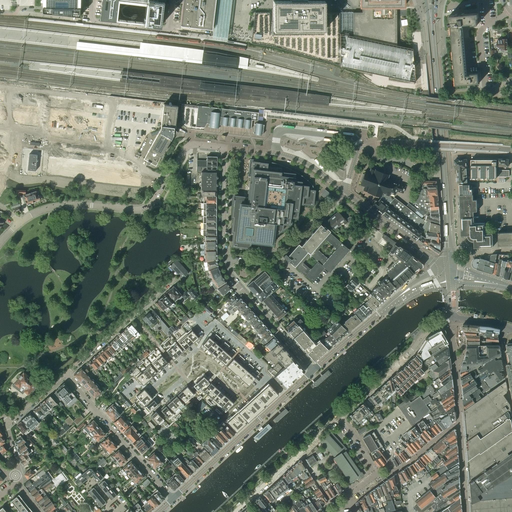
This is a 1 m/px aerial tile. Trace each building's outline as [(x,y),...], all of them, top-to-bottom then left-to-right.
[(43,7),(42,13),(53,14),(73,16),(80,17),(80,8),(78,8),(77,0),(45,0),(45,7),(43,7)] [(101,0),(100,19),(120,22),(142,24),(160,26),(163,2),(163,0),(101,0)] [(181,25),(180,26),(212,30),(215,0),(183,0),(184,4),(183,4),(182,13),(181,20),(182,20),(181,25)] [(215,0),(213,28),(211,36),(227,38),(228,30),(232,0),(215,0)] [(273,3),(273,17),(273,30),(324,30),(324,12),(324,2),(324,1),(322,1),(308,1),(308,0),(289,0),(289,1),(275,1),(273,1),(273,3)] [(362,12),(353,12),(353,36),(397,45),(396,7),(404,7),(403,0),(359,0),(359,7),(362,7),(362,12)] [(252,33),(251,43),(275,47),(318,60),(324,62),(340,65),(340,12),(324,12),(324,30),(273,30),(273,17),(270,17),(269,12),(263,12),(255,12),(252,33)] [(450,26),(456,85),(479,83),(478,73),(478,74),(466,75),(461,25),(477,23),(477,24),(478,24),(477,14),(478,13),(464,14),(449,16),(450,20),(448,23),(450,26)] [(347,35),(340,34),(340,67),(415,82),(413,58),(412,49),(350,36),(347,35)] [(498,53),(507,52),(507,49),(508,49),(507,39),(502,39),(502,40),(497,40),(498,44),(496,44),(496,46),(494,46),(494,48),(495,48),(497,48),(497,47),(498,47),(498,50),(498,53)] [(198,83),(171,80),(170,85),(197,88),(198,83)] [(161,128),(143,159),(147,161),(146,162),(146,163),(146,164),(147,164),(147,165),(148,165),(149,165),(150,164),(150,163),(156,166),(173,135),(177,132),(174,128),(175,123),(177,106),(164,104),(161,122),(161,128)] [(181,106),(179,123),(180,124),(185,127),(185,128),(199,130),(199,127),(203,128),(204,128),(207,123),(209,124),(212,124),(216,125),(216,124),(219,125),(220,125),(220,126),(221,126),(222,126),(222,125),(227,126),(228,127),(229,127),(229,126),(235,127),(235,128),(236,128),(236,127),(237,127),(242,127),(242,128),(243,128),(243,129),(243,128),(244,128),(245,128),(247,128),(251,129),(252,120),(258,121),(258,113),(258,112),(258,113),(221,108),(220,108),(218,108),(213,108),(210,107),(209,107),(202,106),(198,106),(196,106),(182,104),(181,104),(181,106)] [(14,108),(12,121),(18,121),(18,126),(25,127),(25,124),(37,126),(39,109),(40,109),(40,108),(20,106),(20,109),(14,108)] [(267,110),(266,117),(269,118),(282,119),(300,121),(332,125),(363,129),(367,129),(368,126),(368,122),(283,112),(267,110)] [(50,113),(48,128),(49,128),(49,126),(55,126),(55,129),(59,130),(60,121),(56,120),(56,114),(50,113)] [(60,121),(59,130),(60,130),(61,127),(66,128),(66,130),(70,131),(71,122),(67,122),(67,116),(61,115),(60,121)] [(71,122),(70,131),(71,131),(72,128),(77,129),(77,132),(81,132),(82,124),(78,123),(78,117),(72,116),(71,122)] [(82,124),(81,132),(82,132),(83,130),(88,130),(88,133),(92,134),(93,125),(89,124),(89,118),(83,117),(82,124)] [(93,125),(92,134),(93,134),(93,131),(99,132),(98,134),(103,135),(104,126),(99,126),(100,120),(93,119),(93,125)] [(253,132),(253,133),(254,133),(255,133),(255,134),(261,135),(261,134),(262,134),(263,134),(263,133),(264,126),(264,125),(263,124),(262,124),(262,123),(256,123),(256,124),(254,124),(254,125),(253,132)] [(29,154),(27,170),(36,171),(37,155),(29,154)] [(197,171),(201,172),(207,172),(217,172),(217,157),(207,156),(207,161),(197,160),(197,171)] [(232,205),(231,218),(233,218),(231,232),(233,233),(232,237),(231,247),(236,248),(237,248),(242,248),(250,249),(251,242),(258,243),(260,243),(265,244),(268,244),(273,245),(274,237),(281,231),(292,223),(292,218),(295,218),(297,219),(298,213),(298,212),(299,208),(299,207),(299,204),(313,206),(315,190),(313,190),(313,189),(313,188),(313,187),(313,186),(312,186),(312,185),(311,184),(310,183),(307,180),(303,177),(302,176),(297,173),(296,172),(291,170),(287,168),(285,167),(279,165),(274,163),(273,163),(268,162),(267,162),(266,161),(260,160),(252,160),(250,159),(250,161),(248,175),(248,176),(249,176),(250,176),(250,181),(249,184),(247,184),(247,185),(246,184),(245,188),(246,189),(239,194),(239,195),(239,196),(234,195),(233,196),(233,197),(233,201),(232,205)] [(492,162),(471,162),(471,178),(497,178),(497,174),(499,174),(499,177),(509,177),(509,170),(500,170),(500,166),(497,166),(497,165),(497,159),(492,159),(492,160),(492,162)] [(49,160),(48,173),(52,173),(52,174),(56,174),(57,162),(57,163),(54,163),(54,160),(49,160)] [(466,160),(455,160),(455,165),(456,165),(456,167),(457,167),(457,169),(458,169),(458,170),(458,171),(463,170),(463,169),(466,168),(467,168),(466,163),(466,161),(466,160)] [(65,163),(64,175),(68,176),(71,176),(72,176),(74,163),(69,162),(69,165),(66,164),(66,163),(65,163)] [(78,165),(76,177),(80,177),(84,178),(86,164),(81,164),(81,166),(78,166),(78,165)] [(86,164),(84,178),(88,178),(92,179),(94,167),(93,167),(93,168),(90,167),(90,165),(86,164)] [(98,167),(96,180),(100,181),(104,182),(106,170),(105,170),(105,171),(102,170),(103,168),(98,167)] [(456,178),(456,179),(456,181),(457,182),(458,182),(469,182),(468,174),(467,174),(467,168),(466,168),(463,169),(463,170),(458,171),(457,171),(457,177),(456,178)] [(114,171),(112,183),(117,183),(120,183),(121,183),(122,170),(118,169),(117,172),(114,172),(114,171)] [(361,181),(360,185),(364,186),(363,190),(367,192),(380,197),(380,199),(388,206),(390,204),(392,201),(389,196),(389,195),(394,197),(396,191),(403,193),(405,186),(390,181),(390,180),(387,179),(389,174),(375,170),(370,169),(369,172),(365,171),(363,175),(361,181)] [(207,172),(201,172),(201,189),(216,190),(217,172),(207,172)] [(126,178),(125,183),(134,184),(134,185),(139,186),(140,180),(138,180),(138,176),(139,177),(139,176),(133,175),(133,174),(128,173),(128,179),(126,178)] [(417,196),(415,203),(417,204),(418,203),(419,201),(420,198),(421,195),(422,193),(423,189),(424,189),(424,188),(425,188),(426,188),(426,189),(437,189),(436,185),(423,185),(420,184),(420,185),(419,193),(417,196)] [(470,184),(459,184),(459,193),(459,195),(473,194),(472,189),(470,189),(470,184)] [(325,189),(320,195),(327,200),(332,195),(325,189)] [(25,195),(22,196),(24,202),(26,202),(26,204),(27,204),(30,204),(30,203),(40,200),(38,195),(37,191),(26,194),(25,195),(25,194),(25,195)] [(459,205),(459,206),(459,207),(460,208),(460,217),(461,226),(461,235),(467,235),(467,236),(467,237),(468,237),(468,238),(469,239),(469,240),(470,240),(471,241),(472,241),(473,241),(474,241),(474,247),(493,247),(492,233),(485,234),(485,223),(474,223),(474,211),(477,211),(477,207),(477,204),(477,200),(473,200),(473,194),(459,195),(460,203),(460,204),(459,205)] [(392,201),(390,204),(393,206),(394,207),(399,211),(400,211),(404,206),(394,198),(392,201)] [(372,203),(372,204),(373,204),(373,205),(378,209),(377,210),(381,214),(388,206),(380,199),(377,202),(376,201),(375,201),(374,201),(373,201),(373,202),(372,202),(372,203)] [(12,206),(11,207),(11,209),(15,210),(18,209),(20,206),(19,204),(18,205),(17,202),(11,204),(12,204),(12,206)] [(408,203),(406,207),(409,209),(414,213),(417,210),(408,203)] [(418,203),(417,204),(420,207),(421,206),(424,209),(426,211),(427,211),(427,212),(429,212),(430,212),(438,211),(438,207),(427,208),(425,207),(418,203)] [(388,206),(381,214),(382,214),(386,218),(393,209),(394,207),(393,206),(391,208),(388,206)] [(404,206),(400,211),(404,215),(405,215),(407,212),(409,209),(406,207),(404,206)] [(421,206),(420,207),(424,213),(425,214),(427,214),(439,215),(438,211),(430,212),(429,212),(427,212),(427,211),(426,211),(424,209),(421,206)] [(393,209),(386,218),(391,221),(397,213),(399,211),(394,207),(393,209)] [(417,210),(414,213),(418,216),(420,218),(421,218),(425,213),(424,213),(420,207),(417,210)] [(409,209),(407,212),(416,219),(420,222),(423,219),(421,218),(420,218),(418,216),(414,213),(409,209)] [(397,213),(391,221),(396,225),(402,217),(404,215),(400,211),(399,211),(397,213)] [(335,213),(332,216),(340,226),(343,223),(344,224),(347,223),(348,224),(350,222),(352,225),(355,222),(350,216),(345,220),(338,212),(336,213),(335,213)] [(407,212),(405,215),(409,219),(414,222),(418,225),(420,222),(416,219),(407,212)] [(402,217),(396,225),(401,229),(409,219),(405,215),(404,215),(402,217)] [(427,215),(424,220),(427,221),(427,222),(439,225),(439,220),(431,217),(428,216),(427,215)] [(340,226),(332,216),(328,219),(329,219),(327,221),(336,232),(338,230),(337,228),(340,226)] [(409,219),(401,229),(406,232),(414,222),(409,219)] [(427,221),(421,228),(423,230),(424,230),(425,231),(428,232),(439,234),(439,227),(439,225),(427,222),(427,221)] [(414,222),(406,232),(411,236),(417,228),(419,226),(418,225),(414,222)] [(317,261),(324,268),(329,272),(349,250),(320,224),(301,246),(309,254),(317,261)] [(417,228),(411,236),(416,240),(420,235),(422,232),(424,230),(423,230),(421,228),(419,226),(417,228)] [(426,233),(426,238),(427,238),(427,239),(426,241),(428,242),(429,243),(431,240),(435,242),(440,242),(439,234),(428,232),(428,233),(426,233)] [(511,232),(498,233),(498,246),(511,245),(511,232)] [(388,275),(386,277),(396,289),(413,274),(422,266),(422,264),(408,253),(384,234),(383,234),(382,235),(382,237),(382,238),(392,247),(391,249),(387,254),(389,255),(388,256),(394,262),(386,269),(387,270),(386,270),(386,272),(388,275)] [(420,235),(416,240),(421,244),(425,247),(427,245),(423,242),(425,240),(426,239),(422,236),(420,235)] [(200,244),(200,250),(216,249),(216,240),(205,240),(205,242),(204,242),(204,244),(200,244)] [(428,242),(427,245),(429,245),(432,246),(440,250),(440,246),(434,244),(433,245),(429,243),(428,242)] [(309,254),(301,246),(299,244),(288,256),(285,254),(283,256),(287,260),(312,282),(324,268),(317,261),(310,269),(302,262),(309,254)] [(425,247),(429,250),(435,255),(437,255),(438,253),(439,253),(440,250),(432,246),(429,245),(427,245),(425,247)] [(205,258),(205,261),(216,259),(216,249),(200,250),(200,255),(204,255),(204,258),(205,258)] [(472,263),(472,264),(472,265),(472,266),(473,267),(474,268),(475,268),(475,269),(492,274),(497,254),(491,255),(491,257),(490,257),(489,261),(480,258),(480,259),(476,259),(475,259),(474,259),(474,260),(473,260),(473,261),(472,261),(472,262),(472,263)] [(497,254),(492,274),(496,275),(498,263),(499,262),(500,257),(500,254),(501,254),(497,254)] [(501,265),(499,276),(503,278),(505,270),(506,266),(508,259),(509,255),(503,255),(501,265)] [(203,271),(206,270),(218,266),(216,259),(205,261),(204,262),(204,267),(203,267),(203,271)] [(505,270),(503,278),(509,280),(511,267),(511,260),(508,259),(506,266),(510,267),(509,271),(505,270)] [(169,266),(168,267),(172,271),(173,269),(182,279),(188,273),(176,260),(174,262),(171,260),(168,263),(170,265),(169,265),(169,266)] [(211,277),(212,279),(221,274),(220,272),(218,266),(206,270),(208,275),(209,275),(210,277),(211,277)] [(253,280),(247,286),(248,287),(249,289),(251,291),(256,297),(261,302),(270,294),(278,287),(280,285),(279,284),(279,283),(278,283),(276,281),(274,282),(273,281),(270,280),(269,277),(264,271),(253,281),(253,280)] [(212,285),(215,289),(226,282),(221,274),(212,279),(213,281),(212,281),(214,284),(212,285)] [(345,287),(351,291),(359,282),(353,277),(345,287)] [(373,291),(370,294),(380,303),(390,294),(396,289),(386,277),(379,283),(372,290),(373,291)] [(226,282),(215,289),(214,290),(216,292),(215,293),(216,294),(218,293),(221,296),(231,288),(226,282)] [(170,289),(167,292),(174,301),(178,298),(179,299),(182,297),(183,295),(184,296),(185,298),(187,298),(190,296),(189,295),(190,295),(195,300),(199,296),(191,288),(187,292),(188,292),(187,293),(185,291),(181,295),(180,294),(181,293),(176,289),(175,289),(174,287),(171,290),(170,289)] [(164,295),(160,298),(170,309),(175,305),(165,293),(164,295)] [(362,301),(365,303),(373,310),(380,303),(370,294),(370,293),(362,301)] [(270,294),(261,302),(262,303),(266,308),(275,300),(271,295),(270,294)] [(228,298),(225,301),(226,303),(228,302),(230,305),(226,308),(232,315),(235,312),(237,310),(244,303),(240,298),(238,300),(234,296),(230,300),(228,298)] [(170,309),(160,298),(157,301),(155,302),(163,311),(164,309),(166,311),(169,309),(170,309)] [(275,300),(266,308),(270,312),(279,304),(275,300)] [(244,303),(237,310),(239,312),(241,314),(249,308),(244,303)] [(365,303),(363,305),(371,312),(373,310),(365,303)] [(279,304),(270,312),(274,317),(283,309),(283,308),(279,304)] [(362,304),(359,307),(367,316),(371,312),(363,305),(362,304)] [(353,312),(354,314),(361,321),(367,316),(359,307),(353,312)] [(249,308),(241,314),(246,319),(253,313),(249,308)] [(283,309),(274,317),(278,321),(287,313),(283,309)] [(149,313),(143,318),(149,325),(152,329),(157,324),(159,326),(160,325),(160,322),(160,319),(160,318),(158,315),(153,311),(150,314),(149,313)] [(247,321),(245,323),(247,326),(250,324),(257,317),(253,313),(246,319),(247,321)] [(354,314),(341,325),(349,332),(361,321),(354,314)] [(251,326),(249,328),(251,331),(253,329),(254,328),(261,322),(257,317),(250,324),(251,326)] [(314,322),(320,327),(324,323),(318,317),(314,322)] [(289,333),(297,325),(297,326),(298,325),(302,321),(300,319),(299,320),(296,318),(284,328),(289,333)] [(328,331),(329,332),(338,341),(348,332),(341,325),(333,318),(330,321),(334,325),(328,331)] [(254,328),(253,329),(255,331),(254,332),(256,334),(265,326),(261,322),(254,328)] [(129,325),(126,328),(134,337),(134,338),(139,333),(131,324),(129,326),(129,325)] [(297,325),(289,333),(314,362),(328,349),(320,341),(316,337),(312,341),(298,325),(297,326),(297,325)] [(168,335),(167,336),(168,336),(176,330),(172,326),(169,328),(168,335)] [(256,334),(255,335),(259,340),(262,338),(269,331),(265,326),(256,334)] [(479,331),(479,334),(483,334),(493,335),(496,335),(498,335),(498,334),(499,334),(500,329),(490,327),(480,326),(479,331)] [(123,331),(122,332),(130,341),(134,337),(126,328),(125,328),(126,329),(123,331)] [(187,333),(186,333),(194,342),(194,341),(198,338),(191,329),(187,333)] [(425,338),(415,354),(421,360),(429,355),(430,357),(439,351),(447,346),(447,343),(447,341),(446,333),(445,333),(445,332),(445,331),(445,330),(444,330),(444,329),(443,329),(442,329),(441,329),(425,338)] [(323,330),(320,332),(333,345),(338,341),(329,332),(327,335),(323,330)] [(264,340),(261,342),(264,345),(273,336),(269,331),(262,338),(264,340)] [(117,336),(118,336),(126,345),(130,341),(122,332),(117,336)] [(186,332),(181,336),(189,346),(190,345),(193,342),(194,342),(186,333),(187,333),(186,332)] [(321,341),(320,341),(328,349),(329,349),(333,345),(320,332),(318,335),(323,340),(321,341)] [(113,339),(113,340),(121,349),(126,345),(118,336),(115,338),(115,339),(113,340),(113,339)] [(181,336),(176,340),(184,350),(189,346),(181,336)] [(203,343),(202,345),(207,349),(214,341),(209,337),(203,343)] [(266,347),(265,348),(268,351),(279,342),(276,338),(274,337),(264,346),(266,347)] [(112,342),(109,344),(117,353),(120,350),(121,351),(123,350),(121,349),(113,340),(111,341),(112,342)] [(175,341),(170,346),(171,347),(171,346),(178,355),(179,355),(179,354),(183,351),(175,341)] [(214,341),(207,349),(211,353),(218,345),(214,341)] [(270,350),(285,367),(294,359),(284,348),(279,342),(270,350)] [(107,346),(105,348),(113,356),(117,353),(109,344),(108,344),(107,345),(107,346)] [(218,345),(211,353),(212,353),(216,356),(215,356),(216,357),(223,349),(218,345)] [(466,355),(462,366),(477,363),(481,362),(482,364),(483,366),(478,369),(481,374),(487,369),(488,371),(486,372),(488,375),(488,376),(483,379),(490,389),(505,377),(501,371),(504,370),(501,356),(500,345),(499,345),(495,345),(491,345),(467,345),(467,350),(466,355)] [(171,347),(166,350),(173,359),(177,355),(178,356),(178,355),(171,346),(171,347)] [(425,361),(424,364),(425,365),(426,364),(428,367),(429,367),(435,363),(436,366),(440,364),(449,357),(447,346),(439,351),(430,357),(425,360),(425,361)] [(101,351),(109,360),(113,356),(105,348),(104,349),(103,349),(101,350),(101,351)] [(223,349),(216,357),(220,361),(227,353),(223,349)] [(101,351),(97,355),(105,363),(109,360),(101,351)] [(227,353),(220,361),(225,365),(226,364),(232,357),(227,353)] [(160,354),(155,358),(156,359),(163,368),(164,367),(168,363),(160,354)] [(415,354),(391,378),(394,389),(399,394),(399,395),(400,395),(424,372),(423,371),(420,368),(421,367),(421,360),(415,354)] [(93,358),(101,367),(105,363),(97,355),(96,356),(95,356),(93,357),(93,358)] [(428,373),(427,373),(433,380),(437,377),(450,367),(449,358),(449,357),(440,364),(436,366),(435,363),(429,367),(431,368),(429,370),(430,371),(428,373)] [(101,367),(93,358),(90,361),(90,360),(88,362),(95,369),(96,368),(98,369),(101,367)] [(227,365),(226,366),(231,370),(238,362),(233,358),(227,365)] [(156,359),(151,363),(159,371),(163,368),(156,359)] [(275,371),(272,375),(274,377),(284,389),(303,372),(303,369),(299,364),(294,359),(285,367),(282,369),(277,373),(275,371)] [(238,362),(231,370),(235,374),(242,367),(242,366),(238,362)] [(462,366),(461,371),(470,369),(470,371),(482,364),(481,362),(477,363),(462,366)] [(275,367),(272,369),(273,369),(275,371),(277,373),(282,369),(278,363),(275,366),(277,367),(278,367),(280,369),(279,369),(278,370),(275,367)] [(150,364),(145,368),(146,369),(152,377),(153,376),(157,373),(150,364)] [(84,366),(74,375),(75,376),(76,377),(75,378),(77,380),(78,380),(79,381),(86,374),(87,373),(84,370),(86,368),(87,368),(86,367),(85,367),(84,366)] [(235,374),(236,375),(236,374),(240,377),(239,378),(240,378),(247,370),(242,367),(235,374)] [(451,374),(450,368),(450,369),(434,381),(436,384),(451,374)] [(141,373),(148,381),(149,380),(148,380),(152,377),(146,369),(141,373)] [(312,384),(316,388),(333,373),(329,369),(322,376),(319,378),(314,383),(312,384)] [(467,381),(462,385),(462,388),(479,377),(485,373),(486,372),(488,371),(487,369),(481,374),(477,376),(474,378),(473,378),(468,382),(467,381)] [(247,370),(240,378),(244,382),(251,374),(247,370)] [(29,375),(35,379),(38,376),(31,371),(29,375)] [(18,379),(13,386),(16,389),(19,386),(24,391),(28,394),(31,390),(33,391),(35,388),(34,386),(37,383),(33,380),(32,381),(27,377),(28,376),(23,372),(21,376),(19,375),(16,378),(18,379)] [(141,372),(136,376),(143,385),(147,381),(148,381),(141,373),(141,372)] [(470,373),(461,379),(462,385),(467,381),(468,382),(473,378),(474,378),(471,373),(470,373)] [(479,377),(462,388),(463,393),(479,382),(482,380),(483,379),(488,376),(485,373),(479,377)] [(86,374),(79,381),(83,385),(90,379),(91,378),(88,375),(88,376),(86,374)] [(244,382),(248,386),(250,385),(249,384),(255,378),(251,374),(244,382)] [(451,374),(436,384),(439,388),(444,384),(451,379),(451,374)] [(198,385),(195,388),(197,390),(203,385),(205,384),(207,382),(209,381),(203,376),(196,383),(198,385)] [(391,378),(382,386),(389,394),(391,396),(393,393),(394,392),(393,391),(394,389),(391,378)] [(90,379),(83,385),(87,390),(96,383),(93,380),(92,380),(90,379)] [(424,388),(417,393),(420,396),(425,404),(430,401),(431,400),(452,385),(451,379),(444,384),(439,388),(435,392),(433,393),(432,393),(427,393),(426,392),(424,388)] [(479,382),(463,393),(463,399),(470,394),(481,386),(483,389),(481,390),(481,391),(483,394),(490,389),(483,379),(482,380),(479,382)] [(471,405),(464,409),(464,410),(465,410),(464,410),(470,479),(496,461),(507,453),(511,449),(511,419),(510,409),(509,404),(503,395),(506,392),(507,391),(507,390),(506,382),(506,381),(504,382),(485,396),(485,395),(484,395),(482,397),(481,398),(475,402),(471,405)] [(209,384),(204,390),(208,394),(215,387),(210,382),(209,384)] [(96,383),(87,390),(89,393),(91,396),(92,395),(94,398),(97,395),(98,396),(102,392),(98,387),(99,387),(96,383)] [(260,392),(227,422),(237,432),(278,394),(268,383),(260,391),(260,392)] [(57,400),(61,397),(66,404),(75,396),(68,388),(68,389),(65,384),(64,384),(63,384),(63,385),(62,385),(59,388),(55,391),(56,392),(53,394),(57,400)] [(432,393),(433,393),(435,392),(430,384),(424,388),(426,392),(427,393),(432,393)] [(439,401),(442,399),(453,392),(452,385),(431,400),(430,401),(432,405),(433,404),(434,405),(439,401)] [(187,386),(182,390),(189,398),(194,393),(187,386)] [(382,386),(377,391),(384,399),(385,399),(386,400),(391,396),(389,394),(382,386)] [(215,387),(208,394),(213,398),(220,391),(215,387)] [(472,398),(464,404),(464,409),(471,405),(475,402),(481,398),(482,397),(484,395),(483,394),(481,391),(481,390),(480,388),(472,394),(470,395),(472,398)] [(143,390),(136,396),(140,401),(148,394),(144,389),(142,390),(143,390)] [(182,390),(177,394),(178,396),(179,396),(184,402),(189,398),(182,390)] [(220,391),(213,398),(217,402),(224,395),(224,394),(223,395),(220,392),(221,391),(220,391)] [(370,397),(368,399),(373,404),(374,403),(376,406),(381,402),(382,403),(384,402),(384,401),(385,399),(384,399),(377,391),(370,397)] [(442,403),(453,396),(453,392),(442,399),(439,401),(441,404),(442,403)] [(397,405),(397,406),(398,406),(411,425),(411,426),(412,426),(412,425),(423,417),(424,416),(425,417),(427,419),(430,418),(429,417),(430,416),(431,417),(432,416),(430,414),(441,405),(441,404),(439,401),(434,405),(433,404),(432,405),(430,401),(425,404),(420,396),(417,393),(412,397),(411,395),(407,398),(397,405)] [(148,394),(140,401),(144,405),(151,400),(152,398),(148,394)] [(470,394),(463,399),(463,400),(464,404),(472,398),(470,395),(470,394)] [(176,395),(171,400),(178,407),(183,403),(177,397),(176,395)] [(224,395),(217,402),(222,406),(229,398),(224,395)] [(50,396),(45,400),(53,408),(57,404),(50,396)] [(454,399),(453,396),(442,403),(441,404),(441,405),(443,407),(454,399)] [(229,398),(222,406),(227,411),(233,404),(234,403),(229,398)] [(152,401),(146,407),(150,412),(157,406),(158,405),(153,399),(152,401)] [(441,405),(430,414),(432,416),(438,413),(440,413),(442,413),(453,405),(454,405),(454,399),(443,407),(441,405)] [(45,400),(41,403),(49,412),(52,415),(52,414),(52,412),(54,410),(53,408),(45,400)] [(171,400),(166,404),(168,405),(174,412),(178,407),(171,400)] [(107,414),(109,416),(116,410),(120,407),(115,402),(104,412),(106,414),(107,414)] [(360,405),(357,409),(366,419),(369,416),(368,415),(370,413),(369,412),(371,410),(364,402),(360,406),(360,405)] [(41,403),(37,407),(45,416),(49,412),(41,403)] [(165,405),(160,410),(167,418),(172,413),(167,407),(167,406),(165,405)] [(432,416),(431,417),(432,421),(434,419),(435,419),(438,417),(441,415),(443,415),(447,413),(454,411),(453,405),(442,413),(440,413),(438,413),(432,416)] [(45,416),(37,407),(33,411),(42,421),(43,419),(42,418),(45,416)] [(116,410),(109,416),(110,417),(109,417),(111,419),(112,418),(114,420),(120,415),(123,412),(119,407),(116,410)] [(277,422),(289,412),(286,409),(285,409),(280,413),(274,419),(277,422)] [(366,419),(357,409),(353,412),(350,415),(357,423),(358,422),(359,423),(361,421),(362,422),(366,419)] [(156,410),(150,415),(158,424),(163,419),(159,415),(156,410)] [(438,417),(435,419),(436,420),(439,418),(440,420),(443,417),(448,425),(449,425),(450,424),(452,423),(455,421),(456,419),(454,411),(447,413),(443,415),(441,415),(438,417)] [(384,419),(380,412),(374,415),(378,423),(384,420),(384,419)] [(26,416),(22,420),(29,428),(31,430),(35,427),(35,426),(36,425),(39,428),(43,424),(40,421),(37,418),(36,419),(30,413),(26,416)] [(80,415),(73,421),(74,421),(75,423),(77,425),(83,419),(80,415)] [(69,416),(64,421),(66,423),(69,426),(74,421),(73,421),(69,416)] [(121,416),(114,422),(118,427),(125,421),(124,420),(124,419),(122,416),(121,416)] [(443,417),(440,420),(446,427),(448,425),(443,417)] [(435,419),(434,419),(434,420),(442,430),(446,427),(440,420),(439,418),(436,420),(435,419)] [(125,421),(118,427),(121,430),(123,431),(132,423),(128,419),(125,421)] [(432,421),(430,422),(431,422),(432,424),(433,426),(439,432),(439,433),(442,430),(434,420),(434,419),(432,421)] [(22,420),(17,425),(26,435),(28,433),(31,430),(29,428),(22,420)] [(84,429),(88,433),(97,425),(93,420),(84,429)] [(421,421),(417,424),(430,440),(433,437),(426,428),(428,427),(426,425),(422,420),(421,421)] [(221,427),(221,426),(223,428),(224,430),(225,429),(225,430),(231,437),(235,434),(234,434),(231,431),(222,422),(219,425),(221,427)] [(431,422),(428,424),(429,426),(431,428),(436,435),(439,432),(433,426),(432,424),(431,422)] [(175,423),(171,427),(175,432),(179,428),(175,423)] [(257,442),(272,428),(268,424),(261,432),(253,438),(257,442)] [(417,424),(415,426),(419,431),(420,433),(419,434),(426,443),(430,440),(417,424)] [(427,424),(426,425),(428,427),(426,428),(433,437),(436,435),(431,428),(429,426),(428,424),(427,424)] [(91,438),(93,436),(101,429),(97,425),(88,433),(91,438)] [(221,430),(219,432),(227,441),(231,437),(225,430),(225,429),(224,430),(223,428),(221,426),(221,427),(219,425),(217,426),(221,430)] [(125,435),(127,438),(136,430),(132,426),(124,433),(125,434),(125,435)] [(359,429),(357,430),(358,432),(357,432),(358,432),(359,435),(362,433),(362,434),(368,430),(365,426),(360,429),(359,429)] [(415,426),(410,430),(422,446),(426,443),(419,434),(420,433),(419,431),(415,426)] [(454,428),(440,439),(443,442),(455,432),(455,429),(454,428)] [(101,429),(93,436),(98,441),(105,434),(104,432),(104,431),(103,430),(101,430),(101,429)] [(136,430),(127,438),(130,441),(130,440),(132,442),(140,435),(136,430)] [(210,433),(212,434),(214,437),(215,436),(223,445),(227,441),(219,432),(217,430),(214,433),(212,431),(210,433)] [(410,430),(406,432),(409,436),(411,438),(419,448),(422,446),(410,430)] [(328,435),(321,442),(334,456),(334,455),(335,457),(333,458),(351,483),(358,479),(363,475),(357,466),(356,467),(346,453),(348,451),(331,432),(328,435)] [(369,434),(362,439),(370,453),(378,448),(382,446),(374,432),(369,434)] [(406,432),(402,435),(406,439),(416,451),(419,448),(411,438),(409,440),(408,437),(409,436),(406,432)] [(455,432),(443,442),(445,444),(456,437),(455,432)] [(208,438),(210,440),(218,449),(222,445),(214,437),(212,434),(208,438)] [(18,439),(15,442),(15,444),(17,445),(16,446),(17,447),(16,448),(17,448),(25,442),(25,441),(24,440),(26,438),(23,435),(21,437),(20,435),(17,438),(18,439)] [(133,444),(137,449),(146,441),(142,436),(133,444)] [(99,445),(104,450),(112,442),(110,440),(111,439),(109,438),(108,437),(99,445)] [(186,440),(194,449),(196,447),(194,445),(195,444),(189,437),(186,440)] [(456,437),(445,444),(447,446),(449,445),(456,442),(456,437)] [(208,438),(201,444),(212,455),(218,449),(210,440),(208,438)] [(401,438),(399,442),(402,445),(403,446),(411,455),(411,456),(414,453),(405,443),(403,441),(401,438)] [(406,439),(403,441),(405,443),(414,453),(416,451),(406,439)] [(438,441),(431,448),(437,454),(438,454),(441,458),(442,457),(444,454),(446,452),(444,449),(447,446),(445,444),(443,442),(440,439),(438,441)] [(146,441),(137,449),(141,454),(149,447),(147,446),(149,444),(146,441)] [(18,454),(27,448),(26,446),(28,445),(25,442),(17,448),(17,450),(18,452),(19,454),(18,454)] [(112,442),(104,450),(108,454),(112,451),(117,447),(116,446),(115,444),(114,444),(112,442)] [(399,442),(397,445),(400,448),(408,458),(411,455),(403,446),(402,445),(399,442)] [(447,446),(444,449),(446,452),(457,445),(456,442),(449,445),(447,446)] [(397,445),(395,450),(399,453),(404,461),(408,458),(400,448),(397,445)] [(432,466),(431,467),(433,469),(434,468),(442,462),(457,452),(457,445),(446,452),(444,454),(442,457),(441,458),(439,459),(438,461),(437,462),(435,464),(435,463),(435,464),(434,465),(432,466)] [(202,446),(196,452),(205,461),(211,456),(202,446)] [(380,448),(376,450),(378,452),(381,457),(385,462),(388,459),(382,451),(384,450),(382,446),(380,448)] [(20,457),(22,459),(30,452),(33,451),(31,449),(30,450),(28,447),(27,448),(18,454),(19,455),(19,456),(20,457)] [(431,448),(428,450),(434,457),(438,461),(439,459),(441,458),(438,454),(437,454),(431,448)] [(113,460),(115,462),(123,455),(121,453),(122,452),(120,450),(119,451),(119,450),(111,457),(114,460),(113,460)] [(376,450),(373,452),(374,454),(376,457),(377,458),(378,460),(382,465),(385,462),(381,457),(378,452),(376,450)] [(395,450),(394,453),(396,455),(401,463),(404,461),(399,453),(395,450)] [(428,450),(425,453),(431,460),(435,464),(435,463),(435,464),(437,462),(438,461),(434,457),(428,450)] [(190,454),(188,455),(190,457),(192,459),(199,467),(202,464),(193,454),(190,451),(188,452),(190,454)] [(196,451),(193,454),(202,464),(205,461),(196,452),(196,451)] [(30,452),(22,459),(22,460),(20,461),(21,462),(21,463),(22,464),(23,465),(30,459),(29,457),(32,455),(30,452)] [(150,463),(158,457),(159,455),(157,453),(156,454),(154,452),(148,457),(149,459),(147,460),(148,460),(148,461),(149,463),(150,463)] [(318,456),(308,463),(310,466),(316,462),(317,462),(315,460),(319,458),(321,460),(324,458),(320,452),(317,454),(318,456)] [(442,462),(434,468),(436,471),(440,468),(457,457),(457,452),(442,462)] [(470,482),(471,503),(472,503),(481,499),(482,498),(480,494),(480,493),(481,493),(488,488),(488,489),(492,487),(509,477),(511,475),(511,474),(511,452),(509,455),(507,453),(496,461),(498,463),(490,468),(471,481),(470,482)] [(394,453),(393,456),(399,464),(401,463),(396,455),(394,453)] [(425,453),(422,455),(432,466),(434,465),(432,463),(432,462),(431,461),(430,461),(431,460),(425,453)] [(306,459),(308,463),(318,456),(317,454),(313,457),(312,455),(306,459)] [(374,454),(372,456),(375,459),(373,461),(379,468),(382,465),(378,460),(377,458),(376,457),(374,454)] [(123,455),(115,462),(117,464),(119,467),(127,460),(127,459),(127,458),(126,457),(125,457),(123,455)] [(422,455),(420,457),(426,464),(427,463),(427,464),(428,465),(429,465),(431,467),(432,466),(422,455)] [(158,457),(150,463),(152,466),(154,468),(155,468),(159,465),(160,466),(163,464),(162,462),(158,457)] [(420,457),(417,459),(423,466),(424,465),(426,467),(426,468),(428,471),(430,470),(429,469),(426,464),(420,457)] [(436,472),(430,476),(433,480),(448,470),(450,468),(458,464),(457,457),(440,468),(436,471),(436,472)] [(100,461),(96,464),(98,466),(100,465),(102,464),(105,460),(103,458),(100,461)] [(171,459),(169,461),(170,462),(172,464),(175,468),(176,467),(184,475),(183,475),(186,479),(192,474),(177,458),(173,461),(171,459)] [(186,459),(185,461),(194,471),(199,467),(192,459),(189,462),(188,462),(188,461),(186,459)] [(417,459),(414,462),(423,475),(427,472),(423,466),(417,459)] [(297,463),(296,464),(305,478),(310,475),(301,460),(297,463)] [(120,471),(125,476),(136,466),(135,466),(136,466),(134,463),(133,464),(131,461),(120,471)] [(170,462),(163,467),(166,470),(170,467),(172,464),(170,462)] [(414,462),(411,464),(418,475),(419,478),(419,477),(420,479),(422,477),(421,476),(423,475),(414,462)] [(291,468),(298,477),(301,475),(303,479),(305,478),(296,464),(295,465),(291,468)] [(411,464),(408,467),(414,477),(414,478),(416,481),(420,479),(419,477),(419,478),(418,475),(411,464)] [(126,475),(130,480),(140,471),(138,469),(136,466),(136,467),(136,466),(125,476),(126,475)] [(408,467),(404,469),(409,477),(410,479),(413,483),(416,481),(414,478),(414,477),(408,467)] [(89,468),(82,474),(82,475),(86,480),(87,479),(88,479),(88,478),(92,475),(95,472),(92,469),(89,468)] [(291,468),(287,472),(293,481),(298,478),(298,477),(291,468)] [(433,480),(430,483),(433,487),(434,489),(444,481),(447,478),(458,473),(458,468),(449,472),(448,470),(433,480)] [(27,473),(24,474),(25,475),(25,476),(26,477),(28,479),(37,471),(35,469),(32,471),(30,469),(27,473)] [(401,470),(401,471),(408,483),(410,482),(411,484),(413,483),(410,479),(409,477),(404,469),(401,470)] [(43,470),(36,475),(39,479),(46,473),(43,470)] [(97,470),(95,472),(92,475),(97,480),(96,481),(97,481),(98,482),(103,478),(97,470)] [(140,471),(130,480),(132,478),(136,483),(133,485),(134,486),(133,488),(132,487),(130,490),(129,491),(130,493),(135,489),(137,488),(136,486),(138,485),(141,482),(140,480),(144,476),(143,476),(144,475),(142,473),(140,471)] [(398,472),(397,473),(401,483),(400,483),(401,487),(402,486),(403,487),(408,484),(408,483),(401,471),(400,471),(398,472)] [(37,491),(32,495),(35,499),(40,494),(42,492),(43,492),(44,491),(51,486),(53,484),(56,487),(61,484),(62,485),(68,480),(62,472),(57,475),(55,477),(52,479),(51,480),(41,488),(38,491),(37,491)] [(177,472),(172,476),(179,485),(184,480),(177,472)] [(287,472),(282,476),(289,485),(294,482),(293,481),(287,472)] [(30,486),(27,488),(29,492),(35,487),(36,486),(38,485),(39,487),(41,488),(51,480),(46,473),(39,479),(38,480),(38,479),(30,486)] [(82,475),(82,474),(80,473),(75,477),(76,479),(74,481),(75,482),(75,483),(77,484),(79,486),(86,480),(82,475)] [(418,504),(414,507),(418,511),(423,511),(431,506),(436,502),(433,499),(431,496),(433,495),(433,494),(435,492),(434,491),(435,491),(443,485),(458,477),(458,474),(458,473),(447,478),(444,481),(434,489),(433,487),(429,490),(415,501),(418,504)] [(511,511),(511,474),(511,475),(509,477),(492,487),(488,489),(488,488),(481,493),(480,493),(480,494),(482,498),(481,499),(472,503),(472,511),(511,511)] [(29,480),(24,485),(27,488),(30,486),(38,479),(38,480),(39,479),(36,475),(35,476),(36,478),(31,482),(29,480)] [(393,475),(388,479),(392,489),(392,492),(394,497),(399,496),(398,491),(397,488),(396,486),(395,486),(395,483),(393,475)] [(179,485),(172,476),(170,478),(169,478),(165,481),(173,489),(174,490),(179,485)] [(268,489),(269,489),(276,500),(291,489),(289,485),(282,476),(268,489)] [(305,483),(305,484),(313,478),(312,478),(311,476),(303,481),(301,482),(301,483),(302,484),(304,482),(305,483)] [(435,491),(434,491),(435,492),(438,495),(446,489),(459,482),(458,477),(443,485),(435,491)] [(313,478),(305,484),(306,485),(304,486),(305,488),(308,486),(310,485),(315,482),(313,478)] [(327,479),(323,481),(325,485),(326,487),(333,497),(336,494),(331,487),(333,486),(331,484),(328,479),(327,479)] [(388,479),(384,482),(389,493),(391,499),(394,498),(394,497),(392,492),(392,489),(388,479)] [(99,485),(105,492),(110,488),(104,480),(103,481),(102,481),(101,483),(99,485)] [(337,480),(331,484),(333,486),(337,493),(343,490),(337,480)] [(323,481),(319,483),(325,491),(329,499),(333,497),(326,487),(325,485),(323,481)] [(315,482),(310,485),(312,487),(312,486),(315,490),(314,491),(316,494),(320,491),(319,488),(318,488),(315,482)] [(384,482),(380,485),(384,495),(386,501),(391,500),(391,499),(389,493),(384,482)] [(433,495),(431,496),(433,499),(436,502),(442,498),(459,487),(459,482),(446,489),(438,495),(435,492),(433,494),(433,495)] [(380,485),(377,487),(380,496),(382,502),(386,501),(384,495),(380,485)] [(35,487),(29,492),(32,495),(37,491),(38,491),(41,488),(39,487),(38,487),(38,488),(36,486),(35,487)] [(88,492),(94,499),(100,495),(93,487),(92,488),(90,490),(88,492)] [(376,488),(371,491),(379,511),(380,511),(384,511),(381,503),(379,496),(380,496),(377,487),(376,488)] [(436,502),(431,506),(435,510),(441,505),(444,503),(444,504),(445,503),(448,501),(447,501),(460,493),(459,487),(442,498),(436,502)] [(110,488),(105,492),(111,500),(113,498),(114,498),(116,497),(115,496),(117,495),(110,488)] [(276,500),(269,489),(267,491),(266,491),(264,493),(264,494),(271,504),(276,500)] [(157,490),(152,495),(159,503),(164,499),(164,498),(157,490)] [(379,511),(371,491),(368,493),(373,505),(374,506),(375,511),(379,511)] [(40,494),(35,499),(37,502),(46,495),(43,492),(42,492),(40,494)] [(435,510),(434,511),(435,511),(438,511),(444,509),(447,507),(460,498),(460,493),(447,501),(448,501),(445,503),(444,504),(444,503),(441,505),(435,510)] [(19,494),(11,501),(14,505),(22,499),(19,494)] [(323,494),(319,496),(325,503),(325,504),(328,501),(323,494)] [(46,495),(37,502),(40,505),(46,501),(49,499),(46,495)] [(100,495),(94,499),(101,507),(103,505),(105,504),(105,503),(106,502),(100,495)] [(149,495),(145,499),(154,508),(157,505),(159,503),(152,495),(150,497),(149,495)] [(366,495),(363,497),(363,498),(367,508),(368,509),(368,511),(372,511),(371,507),(366,495)] [(310,496),(309,497),(310,498),(311,500),(312,501),(311,502),(316,510),(319,508),(313,500),(312,498),(310,496)] [(313,497),(312,498),(313,500),(319,508),(325,503),(319,496),(317,498),(318,499),(316,501),(315,499),(313,497)] [(272,511),(275,510),(269,503),(266,505),(260,497),(255,501),(264,511),(272,511)] [(360,499),(359,501),(363,510),(363,511),(368,511),(368,509),(367,508),(363,498),(363,497),(361,498),(360,499)] [(149,511),(154,508),(145,499),(144,498),(139,503),(144,509),(147,511),(149,511)] [(297,498),(293,501),(298,509),(300,511),(306,511),(300,502),(297,498)] [(307,500),(306,501),(313,511),(314,511),(316,510),(311,502),(309,499),(308,498),(307,499),(307,500)] [(460,511),(461,511),(460,501),(460,498),(447,507),(444,509),(438,511),(460,511)] [(25,503),(22,499),(14,505),(18,509),(25,503)] [(46,501),(40,505),(43,509),(49,504),(51,502),(52,502),(49,499),(46,501)] [(386,501),(382,502),(385,511),(388,511),(395,510),(391,500),(386,501)] [(301,501),(300,502),(306,511),(313,511),(306,501),(302,503),(301,501)] [(359,501),(355,504),(359,511),(363,511),(363,510),(359,501)] [(49,504),(43,509),(45,511),(53,505),(54,505),(52,503),(52,502),(51,502),(49,504)] [(22,511),(29,507),(25,503),(18,509),(19,511),(22,511)] [(145,511),(138,503),(132,507),(136,511),(145,511)]
